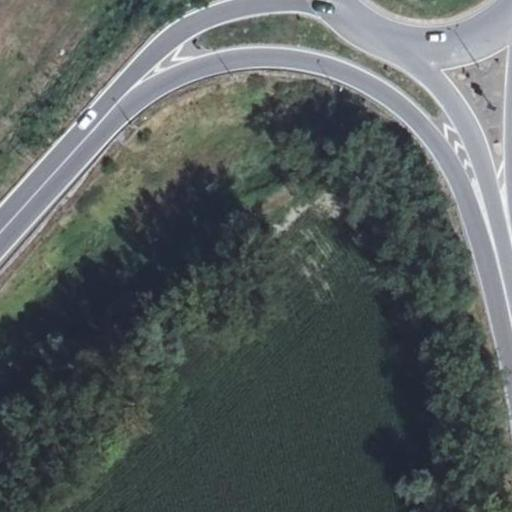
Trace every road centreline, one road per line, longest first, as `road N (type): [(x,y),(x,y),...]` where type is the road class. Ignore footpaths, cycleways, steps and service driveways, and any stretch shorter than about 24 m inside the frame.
road 1 (motorway): [(59,165),(138,97),(192,70),(269,56),(340,70),(388,96),(435,142),(511,301)]
road 2 (motorway): [(59,165),(141,63),(192,25),(260,3),(343,12)]
road 3 (secondary): [(403,45),(452,101),(511,254)]
